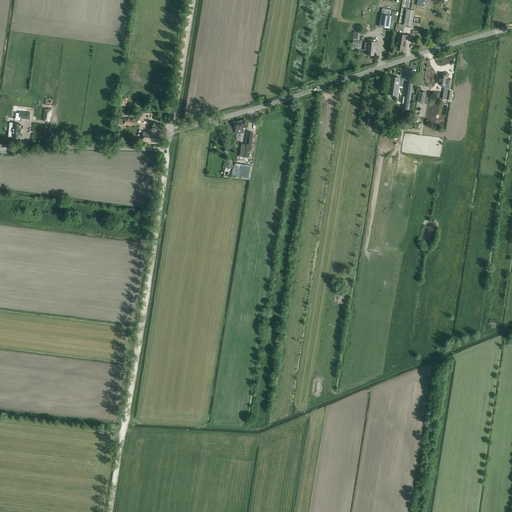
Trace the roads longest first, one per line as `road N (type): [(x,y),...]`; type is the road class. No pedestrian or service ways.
road 1 (unclassified): [(165,147),(169,132),(511,27)]
road 2 (track): [(110,511),(165,147)]
road 3 (unclassified): [(165,147),(0,151)]
road 4 (track): [(169,132),(191,0)]
